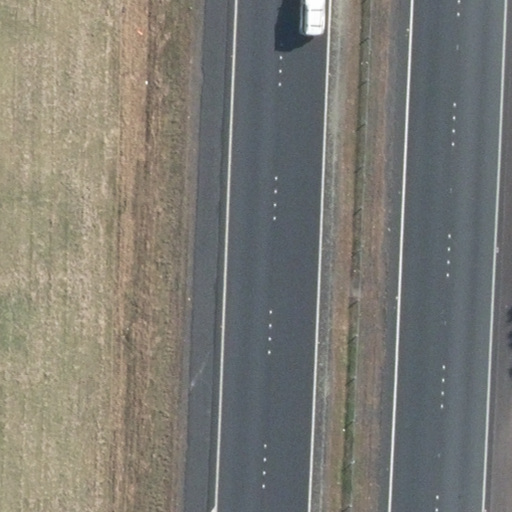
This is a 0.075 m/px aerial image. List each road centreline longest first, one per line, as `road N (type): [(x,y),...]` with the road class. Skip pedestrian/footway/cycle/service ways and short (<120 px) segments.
road 1 (motorway): [(459,0),(437,511)]
road 2 (motorway): [(260,511),(282,0)]
